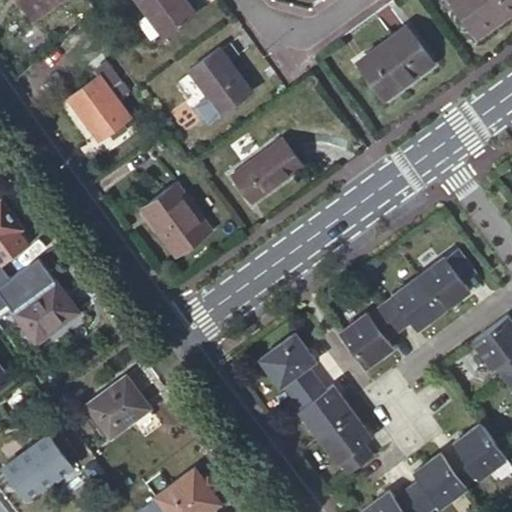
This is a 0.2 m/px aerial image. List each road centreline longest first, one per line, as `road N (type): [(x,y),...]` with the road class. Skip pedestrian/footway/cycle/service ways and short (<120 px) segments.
road 1 (residential): [(177,336),(441,147)]
road 2 (residential): [(177,336),(0,91)]
road 3 (residential): [(511,294),(381,389),(418,440)]
road 4 (residential): [(304,511),(177,336)]
road 5 (residential): [(364,0),(296,49),(258,0)]
road 6 (residential): [(441,147),(511,247)]
